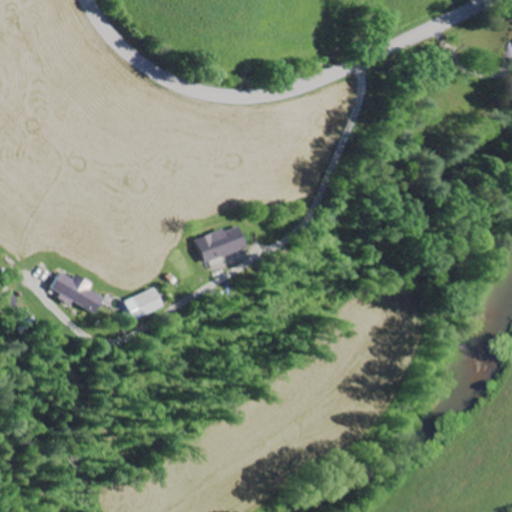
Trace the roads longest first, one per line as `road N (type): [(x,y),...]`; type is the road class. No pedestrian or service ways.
road 1 (residential): [(357,62),(360,98),(336,159),(303,222),(262,255),(135,334),(105,343),(70,326),(33,288)]
road 2 (secondary): [(487,0),(319,78),(257,94),(170,78),(121,44),(88,0)]
